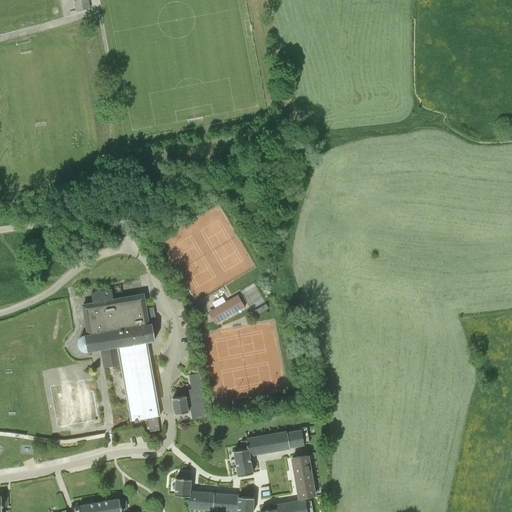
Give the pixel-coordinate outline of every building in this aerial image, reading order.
[(90,8),(88,0),(73,0),(76,11),(90,8)] [(155,339),(152,324),(154,323),(151,309),(146,310),(143,294),(113,300),(112,290),(91,293),(93,303),(83,305),(88,334),(84,335),(82,336),(80,337),(79,338),(78,340),(78,343),(78,345),(78,347),(80,349),(81,350),(83,351),(86,352),(88,351),(101,349),(104,366),(121,364),(130,421),(135,420),(135,422),(138,421),(137,419),(147,418),(157,416),(160,415),(148,343),(152,342),(151,340),(155,339)] [(221,321),(244,307),(237,295),(214,309),(221,321)] [(255,308),(257,314),(268,308),(265,303),(255,308)] [(175,413),(188,411),(188,410),(191,410),(192,418),(204,416),(200,388),(187,390),(188,396),(185,396),(185,395),(172,398),(175,413)] [(147,418),(150,432),(160,430),(157,416),(147,418)] [(302,444),(309,443),(308,433),(307,428),(287,432),(290,447),(302,445),(302,444)] [(282,449),(290,447),(287,432),(279,433),(282,449)] [(274,450),(282,449),(279,433),(271,435),(274,450)] [(266,451),(274,450),(271,435),(263,436),(266,451)] [(257,453),(266,451),(263,436),(255,438),(257,453)] [(249,454),(250,454),(257,453),(255,438),(246,439),(246,440),(248,448),(249,454)] [(253,473),(250,454),(249,454),(248,448),(242,449),(233,450),(238,475),(253,473)] [(292,457),(294,466),(309,463),(308,455),(302,456),(292,457)] [(295,474),(310,471),(309,463),(294,466),(295,474)] [(296,482),(312,479),(310,471),(295,474),(296,482)] [(190,496),(190,492),(191,479),(190,479),(191,473),(182,472),(181,478),(176,478),(174,495),(190,496)] [(298,490),(313,488),(312,479),(296,482),(298,490)] [(299,498),(309,497),(315,496),(313,488),(298,490),(299,498)] [(196,509),(198,492),(190,492),(190,496),(189,509),(196,509)] [(204,510),(206,493),(198,492),(196,509),(204,510)] [(212,511),(213,494),(206,493),(204,510),(212,511)] [(220,511),(221,494),(213,494),(212,511),(220,511)] [(226,511),(227,511),(229,495),(221,494),(220,511),(226,511)] [(235,511),(237,496),(229,495),(227,511),(235,511)] [(252,511),(254,497),(244,496),(237,496),(235,511),(252,511)] [(119,498),(78,505),(79,511),(121,511),(121,508),(127,507),(125,498),(120,499),(119,498)] [(313,511),(313,510),(311,500),(304,502),(304,501),(291,503),(292,511),(313,511)] [(283,511),(292,511),(291,503),(282,504),(283,511)]
